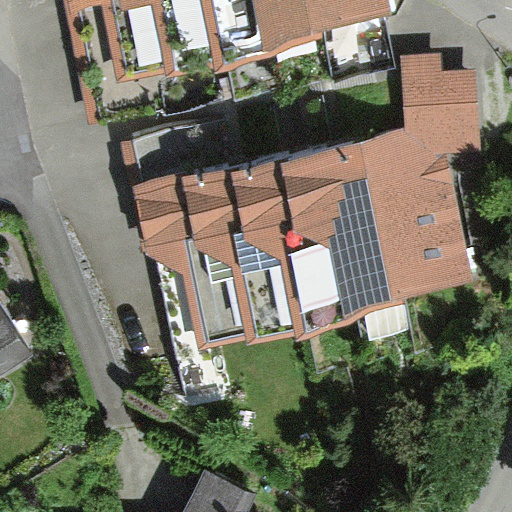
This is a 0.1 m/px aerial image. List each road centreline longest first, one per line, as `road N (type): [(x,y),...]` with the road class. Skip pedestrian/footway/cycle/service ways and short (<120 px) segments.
road 1 (unknown): [(0,169),(301,105),(417,38),(447,0)]
road 2 (residential): [(0,160),(20,135),(24,114),(4,0)]
